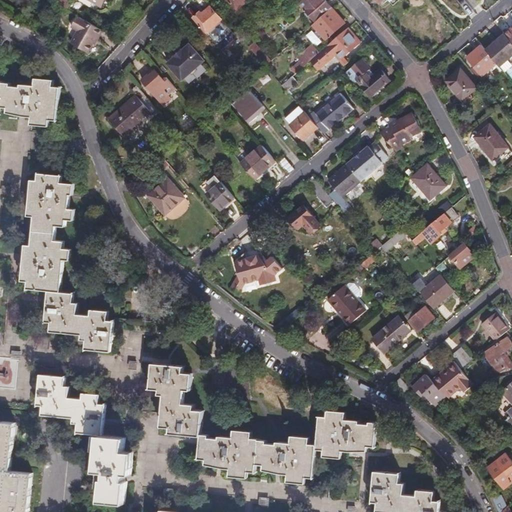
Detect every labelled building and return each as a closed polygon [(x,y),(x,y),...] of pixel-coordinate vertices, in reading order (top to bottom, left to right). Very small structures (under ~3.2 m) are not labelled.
[(65,0),(61,0),(58,5),(70,11),(73,5),(65,0)] [(297,0),(294,2),(311,21),(327,7),(321,1),(319,3),(316,0),(297,0)] [(202,28),(217,15),(206,2),(199,8),(198,6),(194,10),(189,14),(202,28)] [(311,21),(309,23),(321,38),(339,21),(337,19),(327,7),(311,21)] [(94,40),(100,29),(74,14),(67,26),(73,29),(66,41),(84,51),(89,43),(91,38),(94,40)] [(414,31),(421,30),(421,28),(428,28),(427,21),(425,21),(425,18),(415,18),(415,23),(413,23),(414,31)] [(316,52),(307,60),(315,69),(334,52),(338,56),(352,44),(357,40),(345,27),(316,52)] [(496,64),(499,68),(511,57),(511,44),(504,34),(484,50),(496,64)] [(177,79),(200,60),(185,42),(177,49),(176,48),(173,51),(169,55),(170,56),(162,62),(177,79)] [(249,46),(266,66),(271,61),(254,42),(249,46)] [(294,57),(302,65),(307,60),(316,52),(311,46),(304,52),(302,50),(294,57)] [(484,50),(480,46),(466,58),(474,67),(469,71),(477,80),(496,64),(484,50)] [(366,95),(385,79),(380,73),(376,68),(367,76),(354,62),(347,68),(345,70),(351,77),(366,95)] [(351,77),(345,70),(347,68),(344,65),(337,71),(346,81),(351,77)] [(169,85),(161,76),(159,78),(150,69),(144,74),(143,72),(141,75),(137,78),(159,103),(166,97),(163,93),(164,89),(169,85)] [(444,83),(454,95),(457,98),(460,101),(467,96),(474,89),(458,71),(444,83)] [(288,73),(278,82),(284,89),(294,80),(288,73)] [(2,105),(6,106),(5,111),(19,113),(26,113),(31,114),(31,122),(48,124),(49,116),(57,117),(60,86),(53,85),(54,79),(36,77),(36,82),(20,80),(20,85),(11,84),(11,80),(5,79),(2,105)] [(154,110),(131,83),(125,89),(130,94),(118,104),(102,118),(120,139),(154,110)] [(251,112),(258,105),(243,88),(228,101),(243,118),(251,112)] [(314,126),(319,131),(342,112),(348,107),(336,93),(311,113),(310,113),(305,116),(314,126)] [(452,97),(462,107),(471,100),(467,96),(460,101),(457,98),(454,95),(452,97)] [(225,108),(219,100),(213,105),(220,112),(225,108)] [(186,106),(197,119),(202,115),(203,114),(192,101),(186,106)] [(314,126),(305,116),(295,104),(281,117),(299,138),(307,132),(314,126)] [(188,119),(192,124),(197,119),(186,106),(181,111),(188,119)] [(205,118),(215,110),(212,106),(203,114),(202,115),(205,118)] [(388,128),(377,134),(393,152),(400,148),(398,145),(407,140),(406,137),(418,131),(408,113),(389,124),(387,125),(388,128)] [(185,130),(192,124),(188,119),(181,125),(185,130)] [(507,146),(489,125),(474,138),(478,142),(492,158),(507,146)] [(343,164),(354,177),(356,179),(378,160),(377,159),(382,154),(371,141),(366,146),(365,145),(355,153),(343,164)] [(231,163),(244,179),(259,166),(265,161),(252,145),(231,163)] [(157,169),(164,162),(157,154),(150,160),(157,169)] [(266,161),(276,173),(284,167),(274,155),(266,161)] [(330,200),(337,208),(345,202),(336,192),(354,177),(343,164),(341,161),(323,177),(328,182),(331,186),(323,192),(330,200)] [(442,184),(425,163),(424,163),(412,172),(408,176),(416,186),(418,184),(427,196),(437,188),(442,184)] [(120,176),(125,182),(138,170),(133,164),(120,176)] [(19,273),(18,282),(25,282),(24,288),(44,290),(61,291),(64,260),(69,260),(71,244),(62,243),(63,236),(53,235),(53,228),(62,228),(63,221),(71,222),(72,209),(66,209),(67,194),(70,194),(71,183),(57,182),(58,172),(36,170),(35,178),(28,177),(25,216),(30,216),(28,243),(21,242),(20,262),(19,273)] [(171,203),(181,194),(160,171),(155,170),(142,180),(146,191),(144,192),(161,212),(171,203)] [(220,204),(229,196),(212,175),(204,182),(209,187),(202,193),(215,208),(220,204)] [(323,192),(309,176),(302,182),(322,206),(330,200),(323,192)] [(435,213),(447,204),(442,199),(431,208),(435,213)] [(308,230),(317,222),(300,202),(292,210),(286,215),(296,225),(300,221),(305,226),(303,228),(305,230),(307,228),(308,230)] [(453,214),(446,206),(407,238),(411,243),(423,233),(426,237),(448,219),(453,214)] [(377,245),(381,250),(402,232),(398,228),(379,244),(377,245)] [(379,244),(373,237),(366,243),(372,250),(377,245),(379,244)] [(467,246),(461,238),(447,250),(458,264),(470,254),(467,250),(465,247),(467,246)] [(236,281),(240,283),(254,279),(256,284),(271,279),(270,274),(277,267),(268,256),(263,259),(260,261),(253,254),(252,254),(249,255),(249,257),(243,259),(240,251),(234,257),(230,260),(234,273),(236,281)] [(260,261),(263,259),(256,252),(252,254),(253,254),(260,261)] [(355,263),(359,268),(372,257),(368,253),(355,263)] [(416,289),(430,306),(446,293),(452,288),(438,271),(416,289)] [(235,293),(240,283),(236,281),(234,273),(227,288),(235,293)] [(350,281),(345,280),(322,299),(343,323),(362,308),(352,296),(355,293),(356,288),(350,281)] [(43,303),(41,322),(48,323),(47,330),(78,333),(78,338),(82,339),(80,351),(107,353),(110,322),(104,322),(105,313),(89,311),(89,317),(72,315),(73,304),(70,304),(71,292),(61,291),(44,290),(44,293),(43,298),(43,303)] [(426,318),(430,315),(421,304),(405,318),(414,329),(426,318)] [(276,328),(296,312),(292,308),(272,324),(276,328)] [(492,338),(506,326),(495,313),(492,310),(478,322),(492,338)] [(393,316),(367,338),(379,352),(388,344),(401,333),(396,327),(400,324),(393,316)] [(396,327),(401,333),(405,330),(400,324),(396,327)] [(507,340),(504,336),(480,351),(492,370),(509,363),(501,350),(510,344),(507,340)] [(474,355),(462,342),(452,352),(453,354),(463,365),(474,355)] [(453,354),(448,359),(450,361),(457,369),(463,365),(453,354)] [(154,362),(149,361),(148,387),(158,388),(158,395),(163,395),(161,426),(168,427),(169,432),(172,432),(174,432),(198,433),(198,430),(199,426),(200,410),(191,410),(192,403),(181,402),(182,388),(190,389),(191,371),(181,370),(181,364),(154,362)] [(442,395),(444,397),(456,387),(458,389),(467,381),(457,369),(450,361),(443,367),(444,368),(429,381),(442,395)] [(430,405),(442,395),(429,381),(422,373),(411,382),(407,386),(416,396),(419,393),(430,405)] [(511,401),(511,376),(500,389),(511,401)] [(394,377),(389,382),(397,391),(402,387),(394,377)] [(64,380),(39,378),(37,405),(43,406),(42,416),(73,418),(72,423),(78,423),(77,434),(98,436),(102,436),(103,429),(104,417),(105,406),(99,405),(100,398),(80,396),(80,402),(67,401),(68,390),(63,389),(64,380)] [(460,392),(470,383),(467,381),(458,389),(460,392)] [(326,413),(316,412),(314,437),(314,443),(320,443),(320,453),(337,455),(338,447),(366,449),(366,445),(374,446),(376,416),(366,415),(365,420),(356,419),(356,413),(342,412),(342,407),(327,406),(326,413)] [(509,421),(511,418),(511,411),(507,406),(500,412),(509,421)] [(13,424),(0,422),(0,470),(9,471),(13,424)] [(253,471),(253,463),(255,438),(255,435),(248,434),(248,426),(231,425),(230,432),(217,432),(217,437),(202,436),(202,430),(198,430),(198,433),(197,451),(203,451),(202,461),(213,461),(216,462),(220,462),(225,462),(224,474),(244,476),(245,470),(253,471)] [(255,438),(253,463),(258,463),(258,468),(271,469),(274,469),(278,469),(282,470),(282,480),(303,481),(303,476),(312,476),(314,443),(314,437),(307,437),(307,430),(287,429),(286,440),(255,438)] [(102,436),(98,436),(96,449),(99,449),(97,470),(101,471),(100,487),(103,487),(101,503),(125,505),(126,493),(127,484),(123,484),(124,479),(124,473),(130,474),(132,451),(125,450),(126,439),(102,436)] [(494,445),(485,453),(491,460),(500,451),(494,445)] [(476,457),(472,451),(467,454),(471,460),(476,457)] [(500,451),(491,460),(483,467),(490,475),(490,476),(498,484),(500,484),(501,486),(511,475),(511,463),(509,460),(500,451)] [(399,471),(372,469),(370,502),(376,502),(376,504),(375,511),(387,511),(436,511),(437,498),(431,498),(431,490),(417,489),(417,492),(404,492),(405,480),(398,480),(399,471)] [(0,511),(27,511),(32,473),(9,471),(0,470),(0,511)] [(489,497),(496,511),(501,506),(497,494),(489,497)]
